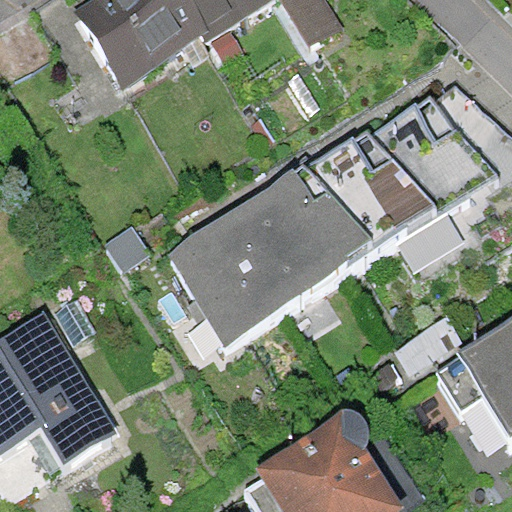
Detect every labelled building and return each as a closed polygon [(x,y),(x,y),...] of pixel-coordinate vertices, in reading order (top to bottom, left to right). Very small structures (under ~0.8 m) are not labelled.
[(202,34),(212,28),(193,0),(87,0),(77,7),(128,84),(202,34)] [(193,0),(212,28),(202,34),(208,44),(277,0),(279,0),(310,47),(342,26),(325,0),(193,0)] [(171,264),(233,357),(511,175),(511,153),(461,75),(171,264)] [(55,477),(113,441),(38,319),(0,342),(0,462),(33,442),(55,477)] [(511,347),(448,388),(477,434),(494,423),(511,450),(511,347)] [(344,426),(260,479),(269,494),(252,506),(255,511),(397,511),(367,463),(371,458),(371,450),(371,442),(367,433),(362,428),(355,425),(348,425),(344,426)]
